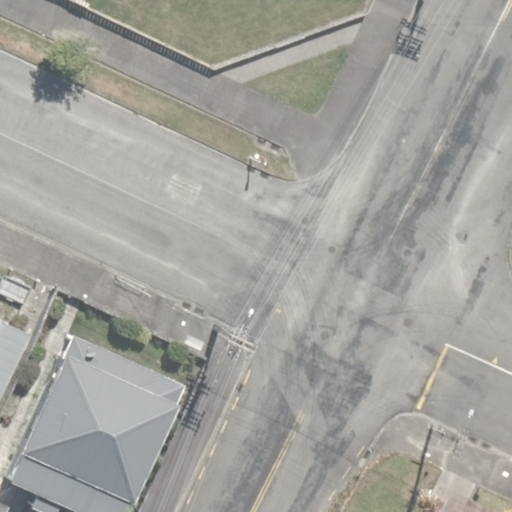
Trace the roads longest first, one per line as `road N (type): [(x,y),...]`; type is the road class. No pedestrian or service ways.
road 1 (residential): [(365,300),(0,129)]
road 2 (tertiary): [(511,0),(365,300)]
road 3 (tertiary): [(365,300),(258,511)]
road 4 (residential): [(511,369),(365,300)]
